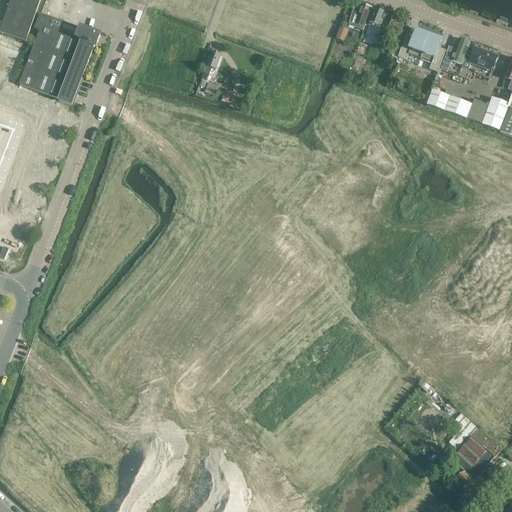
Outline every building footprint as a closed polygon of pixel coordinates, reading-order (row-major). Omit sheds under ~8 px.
[(41,0),(11,0),(0,33),(26,43),(41,0)] [(355,9),(352,15),(349,24),(363,29),(371,8),(362,5),(359,11),(355,9)] [(375,11),(370,23),(368,23),(357,53),(363,56),(367,53),(373,39),(372,38),(376,26),(380,28),(384,14),(375,11)] [(79,28),(42,15),(40,14),(34,30),(39,32),(19,86),(59,100),(59,102),(72,106),(95,46),(97,47),(101,36),(80,28),(80,29),(79,28)] [(393,16),(389,26),(388,30),(386,36),(391,38),(393,32),(401,35),(404,26),(403,26),(404,24),(400,23),(402,19),(393,16)] [(340,28),(336,40),(344,43),(349,31),(340,28)] [(406,37),(398,58),(406,61),(408,56),(420,60),(429,36),(417,31),(414,40),(406,37)] [(429,36),(420,60),(431,64),(429,69),(439,73),(447,49),(439,46),(441,40),(429,36)] [(470,43),(460,39),(452,60),(445,57),(440,70),(448,73),(452,60),(463,64),(470,43)] [(391,58),(397,60),(401,49),(395,47),(391,58)] [(473,53),(472,53),(468,52),(464,62),(468,63),(468,64),(492,73),(498,57),(475,48),(473,53)] [(219,54),(217,53),(216,54),(212,53),(202,79),(208,81),(212,70),(216,71),(221,56),(220,56),(219,54)] [(459,77),(469,81),(472,72),(462,68),(459,77)] [(209,83),(205,93),(216,97),(219,88),(209,83)] [(234,105),(235,104),(238,94),(225,90),(222,100),(223,100),(222,102),(229,104),(234,105)] [(427,106),(467,120),(472,107),(432,92),(427,106)] [(78,455),(143,511),(310,511),(511,280),(511,224),(379,110),(337,96),(86,385),(36,434),(78,455)] [(509,103),(493,98),(483,126),(499,132),(509,103)] [(474,101),(472,107),(467,120),(482,125),(488,106),(474,101)] [(511,108),(510,108),(500,134),(511,138),(511,108)] [(0,165),(14,130),(0,124),(0,165)] [(475,482),(502,451),(479,430),(452,461),(464,472),(455,482),(467,493),(476,483),(475,482)]
